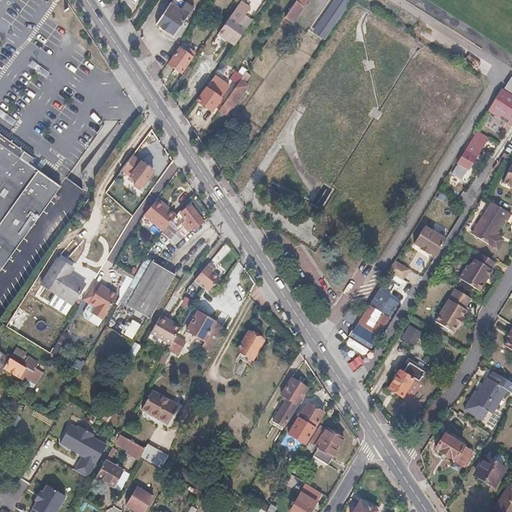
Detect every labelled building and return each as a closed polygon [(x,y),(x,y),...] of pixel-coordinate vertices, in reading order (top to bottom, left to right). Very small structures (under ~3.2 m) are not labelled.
[(308,4),(303,0),(298,0),(285,18),(294,24),(308,4)] [(337,0),(315,33),(324,39),(347,6),(337,0)] [(250,9),(241,2),(218,34),(234,45),(252,21),(245,16),(250,9)] [(188,16),(170,4),(156,25),(163,29),(160,33),(171,40),(188,16)] [(188,52),(181,47),(169,65),(181,74),(195,54),(190,50),(188,52)] [(235,73),(230,79),(238,85),(241,81),(242,78),(235,73)] [(511,77),(509,76),(502,88),(511,93),(511,77)] [(214,77),(196,101),(211,112),(229,88),(214,77)] [(238,85),(229,97),(219,111),(227,117),(249,86),(241,81),(238,85)] [(511,96),(501,89),(499,92),(488,110),(489,111),(494,114),(511,125),(511,96)] [(494,114),(489,111),(460,159),(462,160),(452,176),(459,180),(485,138),(480,135),(494,114)] [(0,266),(58,187),(47,180),(0,145),(0,266)] [(133,157),(122,172),(136,182),(143,187),(153,173),(133,157)] [(511,175),(511,163),(510,163),(502,183),(506,185),(511,175)] [(467,188),(449,177),(422,221),(440,232),(467,188)] [(136,182),(133,186),(140,191),(143,187),(136,182)] [(157,202),(144,219),(163,234),(176,218),(164,209),(165,208),(157,202)] [(494,205),(491,203),(471,234),(475,236),(494,205)] [(510,214),(494,205),(475,236),(496,250),(502,240),(496,236),(493,234),(496,231),(503,220),(505,222),(510,214)] [(190,207),(180,214),(187,224),(183,227),(188,234),(202,223),(190,207)] [(446,238),(424,226),(411,248),(434,260),(446,238)] [(163,234),(157,241),(168,250),(174,243),(163,234)] [(468,267),(466,266),(458,279),(465,283),(480,260),(491,267),(494,263),(478,253),(474,260),(473,259),(468,267)] [(73,270),(58,260),(42,286),(73,306),(85,286),(69,276),(73,270)] [(410,270),(395,260),(382,282),(392,288),(396,287),(404,291),(409,284),(403,280),(410,270)] [(491,267),(480,260),(465,283),(478,291),(484,282),(482,281),(484,277),(486,278),(491,270),(490,269),(491,267)] [(175,277),(153,264),(128,308),(150,321),(175,277)] [(208,264),(194,280),(202,287),(207,292),(218,280),(210,272),(213,269),(208,264)] [(100,288),(93,284),(83,300),(90,304),(96,308),(92,314),(103,320),(118,296),(101,286),(100,288)] [(121,290),(127,294),(130,287),(124,284),(121,290)] [(400,302),(381,289),(370,305),(390,318),(400,302)] [(447,298),(432,321),(453,334),(467,311),(465,310),(471,300),(456,290),(450,300),(447,298)] [(99,328),(103,320),(92,314),(96,308),(90,304),(84,314),(85,319),(99,328)] [(378,336),(390,318),(370,305),(358,324),(378,336)] [(357,314),(349,308),(343,317),(352,323),(357,314)] [(200,310),(198,313),(207,318),(209,315),(200,310)] [(198,313),(197,312),(186,330),(211,345),(222,327),(214,322),(214,321),(214,318),(209,315),(207,318),(198,313)] [(168,322),(161,318),(151,335),(169,346),(175,336),(178,331),(173,328),(166,324),(168,322)] [(365,357),(378,336),(358,324),(344,345),(365,357)] [(508,337),(506,340),(502,347),(511,352),(511,327),(506,335),(508,337)] [(413,334),(407,330),(399,342),(406,347),(416,332),(414,331),(413,334)] [(263,341),(248,332),(237,351),(245,356),(243,359),(249,363),(263,341)] [(419,334),(416,332),(406,347),(410,349),(419,334)] [(184,341),(175,336),(169,346),(178,352),(184,341)] [(13,358),(21,363),(27,355),(18,350),(13,358)] [(10,359),(2,354),(0,357),(0,373),(3,375),(6,370),(5,369),(11,360),(10,359)] [(34,373),(11,359),(11,360),(5,369),(6,370),(28,384),(30,381),(37,386),(43,375),(35,371),(34,373)] [(411,360),(410,362),(426,373),(430,367),(417,359),(411,360)] [(29,360),(24,367),(32,372),(37,364),(29,360)] [(401,372),(399,370),(387,388),(401,397),(406,390),(412,394),(418,383),(419,384),(426,373),(410,362),(408,361),(401,372)] [(475,393),(473,392),(462,410),(480,422),(486,413),(492,403),(501,399),(505,391),(511,395),(511,385),(491,372),(487,379),(485,378),(475,393)] [(428,375),(426,373),(419,384),(422,386),(428,375)] [(306,389),(290,379),(280,395),(286,399),(296,405),(306,389)] [(177,407),(151,392),(141,409),(167,424),(177,407)] [(277,400),(272,397),(263,412),(268,415),(277,400)] [(296,405),(286,399),(273,420),(284,427),(296,405)] [(501,399),(492,403),(486,413),(490,415),(501,399)] [(323,414),(307,404),(297,419),(311,428),(309,430),(312,432),(323,414)] [(58,444),(81,455),(73,470),(88,478),(106,441),(68,423),(58,444)] [(314,433),(312,438),(305,448),(314,453),(312,457),(326,466),(343,440),(319,425),(314,433)] [(309,430),(305,427),(302,432),(312,438),(314,433),(312,432),(309,430)] [(119,434),(114,443),(127,450),(125,452),(138,459),(140,456),(145,449),(119,434)] [(443,435),(435,450),(463,468),(472,453),(443,435)] [(147,444),(145,449),(140,456),(161,469),(168,456),(147,444)] [(504,469),(486,458),(476,475),(493,486),(504,469)] [(123,470),(105,460),(95,477),(113,487),(123,470)] [(178,467),(175,473),(185,480),(189,473),(178,467)] [(511,484),(509,483),(492,508),(498,511),(510,511),(511,510),(511,484)] [(57,511),(66,496),(46,484),(29,511),(57,511)] [(143,511),(153,496),(136,487),(126,505),(137,511),(143,511)] [(314,502),(301,494),(290,510),(293,511),(309,511),(312,509),(310,508),(314,502)] [(376,511),(377,511),(361,501),(354,511),(376,511)] [(0,502),(0,507),(4,509),(9,511),(11,508),(4,504),(0,502)]
